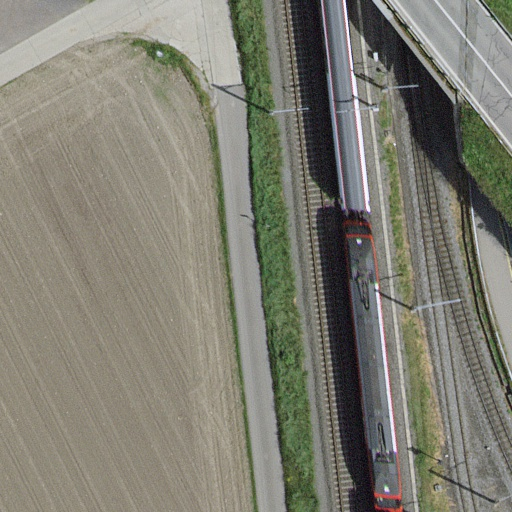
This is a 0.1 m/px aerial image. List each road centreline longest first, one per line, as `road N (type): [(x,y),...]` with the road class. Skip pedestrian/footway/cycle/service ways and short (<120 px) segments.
road 1 (track): [(273,511),(215,0)]
road 2 (secondary): [(504,0),(497,71),(511,178)]
road 3 (track): [(148,0),(0,77)]
road 4 (primary): [(433,0),(511,99)]
